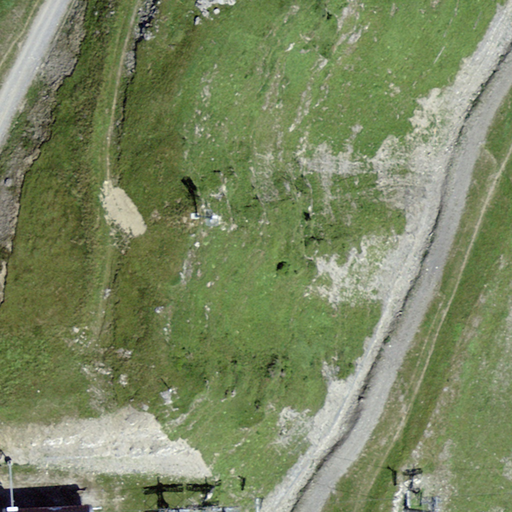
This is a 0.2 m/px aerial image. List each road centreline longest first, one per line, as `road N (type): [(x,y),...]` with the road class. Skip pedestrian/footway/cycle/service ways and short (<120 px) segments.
road 1 (track): [(355,511),(511,126)]
road 2 (track): [(53,0),(0,123)]
